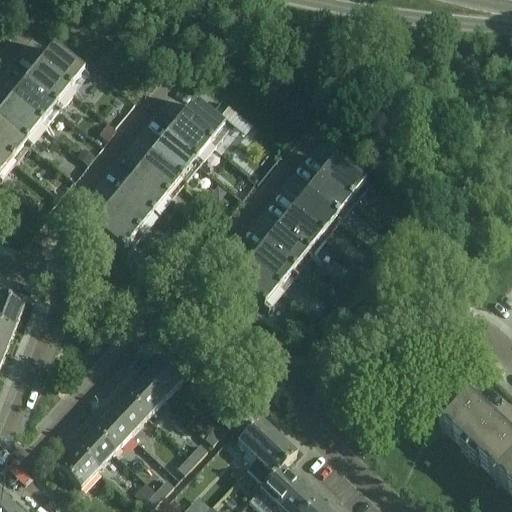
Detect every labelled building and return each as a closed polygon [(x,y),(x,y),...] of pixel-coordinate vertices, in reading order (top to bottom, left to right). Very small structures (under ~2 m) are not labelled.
[(52,53),(38,71),(73,99),(87,81),(52,53)] [(38,71),(24,88),(58,117),(73,99),(38,71)] [(24,88),(9,106),(44,135),(58,117),(24,88)] [(9,106),(0,117),(0,128),(30,153),(44,135),(9,106)] [(193,108),(178,126),(213,155),(228,137),(193,108)] [(227,112),(220,121),(232,131),(240,122),(227,112)] [(178,126),(163,144),(199,173),(213,155),(178,126)] [(0,128),(0,158),(15,171),(30,153),(0,128)] [(107,129),(99,139),(108,146),(116,136),(107,129)] [(163,144),(149,162),(184,190),(199,173),(163,144)] [(83,153),(77,161),(88,169),(94,161),(83,153)] [(0,158),(0,187),(0,188),(15,171),(0,158)] [(149,162),(135,180),(170,208),(184,190),(149,162)] [(333,164),(319,182),(353,210),(368,192),(333,164)] [(135,180),(120,198),(155,226),(170,208),(135,180)] [(319,182),(304,200),(339,228),(353,210),(319,182)] [(120,198),(106,215),(141,244),(155,226),(120,198)] [(304,200),(290,218),(324,246),(339,228),(304,200)] [(126,262),(141,244),(106,215),(91,233),(126,262)] [(290,218),(276,235),(310,263),(324,246),(290,218)] [(276,235),(261,253),(296,281),(310,263),(276,235)] [(403,251),(389,268),(389,269),(418,263),(403,251)] [(261,253),(247,271),(281,299),(296,281),(261,253)] [(371,256),(365,263),(374,271),(380,263),(371,256)] [(266,317),(281,299),(247,271),(232,289),(266,317)] [(359,277),(353,284),(364,293),(370,286),(359,277)] [(335,300),(328,308),(342,319),(349,311),(335,300)] [(0,304),(0,331),(14,337),(23,313),(0,304)] [(310,312),(305,318),(311,323),(316,317),(310,312)] [(0,331),(0,357),(5,359),(14,337),(0,331)] [(158,366),(141,385),(164,407),(182,388),(158,366)] [(141,385),(124,402),(147,425),(164,407),(141,385)] [(124,402),(107,420),(130,442),(147,425),(124,402)] [(499,487),(511,473),(511,445),(502,436),(506,432),(498,424),(494,429),(471,408),(473,406),(472,405),(441,438),(442,439),(445,436),(474,463),(471,466),(472,467),(475,464),(498,485),(495,489),(496,490),(499,487)] [(107,420),(90,438),(114,460),(130,442),(107,420)] [(236,449),(255,467),(277,443),(258,426),(236,449)] [(212,451),(223,439),(216,432),(205,445),(212,451)] [(90,438),(73,456),(97,478),(114,460),(90,438)] [(255,467),(246,476),(263,492),(272,483),(273,483),(281,474),(282,475),(296,460),(277,443),(255,467)] [(199,450),(188,462),(195,469),(207,457),(199,450)] [(79,496),(97,478),(73,456),(56,474),(79,496)] [(188,462),(177,474),(184,481),(195,469),(188,462)] [(511,473),(499,487),(511,498),(511,473)] [(258,498),(247,509),(250,511),(279,511),(299,491),(282,475),(281,474),(273,483),(272,483),(263,492),(258,498)] [(129,490),(139,500),(150,489),(140,479),(129,490)] [(166,486),(154,498),(161,505),(173,493),(166,486)] [(279,511),(312,511),(317,508),(299,491),(279,511)] [(154,498),(143,511),(144,511),(154,511),(161,505),(154,498)] [(0,505),(0,511),(12,511),(2,503),(0,505)]
